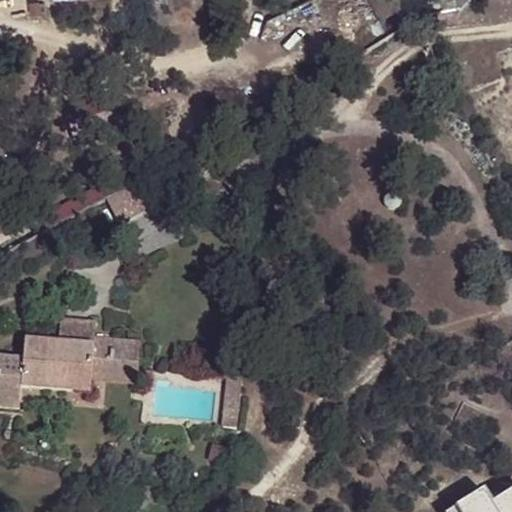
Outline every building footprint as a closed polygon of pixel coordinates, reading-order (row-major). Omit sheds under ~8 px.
[(424,0),(427,14),(428,16),(455,11),(451,0),(424,0)] [(84,84),(29,100),(40,134),(95,117),(84,84)] [(456,96),(461,105),(467,101),(462,92),(456,96)] [(29,236),(124,184),(117,172),(23,226),(29,236)] [(149,175),(106,199),(119,223),(162,199),(149,175)] [(135,379),(138,341),(97,338),(98,320),(62,317),(61,335),(58,334),(57,345),(29,342),(28,355),(2,352),(0,376),(0,403),(23,406),(25,383),(89,389),(90,376),(135,379)] [(225,375),(219,432),(235,433),(240,376),(225,375)] [(486,490),(457,508),(459,511),(511,511),(511,492),(503,498),(495,503),(490,495),(486,490)] [(490,495),(495,503),(503,498),(498,490),(490,495)]
